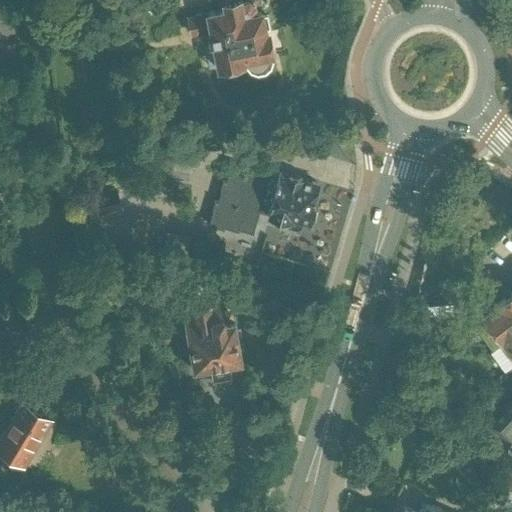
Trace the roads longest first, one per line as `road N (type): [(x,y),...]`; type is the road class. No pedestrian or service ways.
road 1 (residential): [(213,511),(65,327),(22,229),(0,121)]
road 2 (residential): [(304,511),(409,133)]
road 3 (tertiary): [(389,24),(370,50),(367,83),(381,113),(409,133)]
road 4 (tertiary): [(480,109),(492,82),(487,46),(446,11)]
